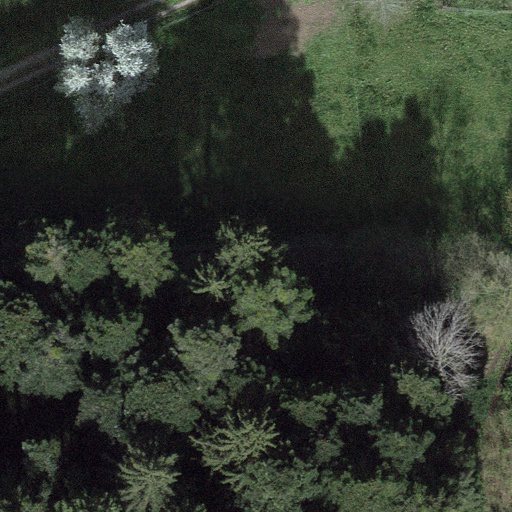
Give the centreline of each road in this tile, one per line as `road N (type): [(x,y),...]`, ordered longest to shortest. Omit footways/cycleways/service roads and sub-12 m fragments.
road 1 (track): [(472,511),(481,411),(511,357)]
road 2 (track): [(144,0),(0,66)]
